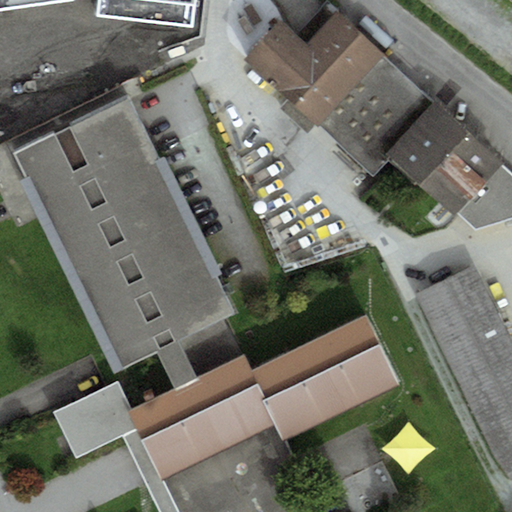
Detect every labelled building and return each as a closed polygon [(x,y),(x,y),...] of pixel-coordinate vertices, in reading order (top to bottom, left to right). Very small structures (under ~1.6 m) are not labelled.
[(0,0),(0,11),(75,1),(74,0),(0,0)] [(99,0),(97,16),(193,29),(196,0),(99,0)] [(319,128),(383,56),(336,14),(308,45),(281,20),(244,61),(319,128)] [(383,56),(319,128),(369,173),(373,177),(389,159),(385,155),(433,102),(383,56)] [(129,97),(10,154),(116,372),(157,352),(174,387),(196,377),(179,341),(236,314),(217,275),(222,273),(165,156),(159,159),(129,97)] [(503,165),(433,102),(385,155),(389,159),(454,218),(458,214),(503,165)] [(511,173),(503,165),(458,214),(475,231),(511,219),(511,173)] [(511,347),(472,267),(412,297),(506,486),(511,482),(511,347)] [(174,387),(129,409),(137,431),(160,479),(275,424),(283,442),(401,385),(366,313),(252,368),(245,353),(196,377),(174,387)] [(124,437),(137,431),(129,409),(116,382),(52,413),(75,460),(124,437)] [(384,449),(409,475),(435,450),(410,424),(384,449)] [(176,511),(160,479),(137,431),(124,437),(159,511),(176,511)]
